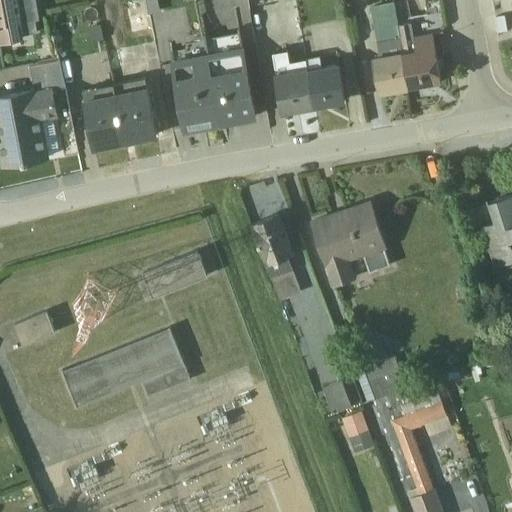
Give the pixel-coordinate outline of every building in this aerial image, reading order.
[(39,15),(36,0),(0,0),(0,38),(25,33),(24,30),(38,28),(36,16),(39,15)] [(410,83),(398,21),(393,0),(382,0),(371,2),(379,51),(372,52),(379,91),(410,85),(410,83)] [(413,32),(428,29),(425,11),(410,14),(410,19),(413,32)] [(438,56),(433,30),(431,29),(428,29),(413,32),(410,19),(398,21),(410,83),(442,77),(440,64),(442,64),(440,55),(438,56)] [(221,118),(256,112),(240,30),(205,36),(221,118)] [(186,125),(221,118),(205,36),(187,40),(188,45),(172,48),(186,125)] [(284,110),(315,104),(306,54),(291,57),(289,46),(273,49),(284,110)] [(306,54),(315,104),(347,98),(340,58),(323,61),(321,52),(306,54)] [(54,113),(60,112),(54,85),(67,82),(61,54),(31,60),(36,85),(0,91),(0,137),(4,161),(22,157),(23,159),(31,158),(31,156),(49,153),(48,150),(56,149),(59,145),(54,113)] [(114,79),(127,139),(160,133),(149,80),(148,81),(146,73),(114,79)] [(94,146),(127,139),(114,79),(84,86),(94,146)] [(494,217),(482,221),(495,262),(511,256),(511,190),(488,198),(494,217)] [(371,197),(313,216),(332,280),(357,272),(352,255),(364,250),(370,267),(392,260),(371,197)] [(294,248),(279,209),(252,219),(280,295),(302,286),(289,251),(294,248)] [(144,267),(155,291),(208,270),(198,245),(144,267)] [(15,318),(24,339),(56,326),(47,305),(15,318)] [(171,322),(64,365),(78,401),(142,374),(149,390),(192,372),(171,322)] [(396,349),(356,364),(368,394),(408,380),(396,349)] [(343,374),(324,381),(333,406),(353,400),(343,374)] [(453,421),(438,385),(391,403),(394,413),(392,414),(418,481),(408,485),(418,511),(446,511),(447,511),(413,423),(426,418),(430,430),(453,421)] [(362,405),(343,413),(356,447),(375,439),(362,405)]
